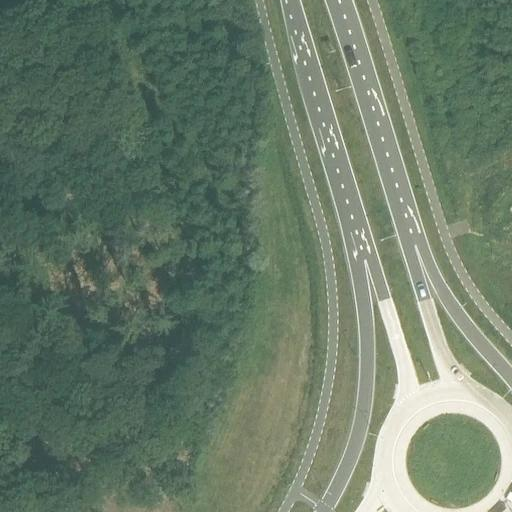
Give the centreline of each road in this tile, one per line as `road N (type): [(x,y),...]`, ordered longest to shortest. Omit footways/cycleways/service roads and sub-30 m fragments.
road 1 (secondary): [(365,248),(363,406),(322,511)]
road 2 (secondary): [(292,0),(365,248)]
road 3 (secondary): [(408,247),(338,0)]
road 4 (secondary): [(511,378),(408,247)]
road 5 (secondary): [(365,248),(411,405)]
road 6 (track): [(105,0),(163,147)]
road 7 (secondary): [(459,391),(408,247)]
road 8 (unclassified): [(511,340),(475,297),(443,234)]
